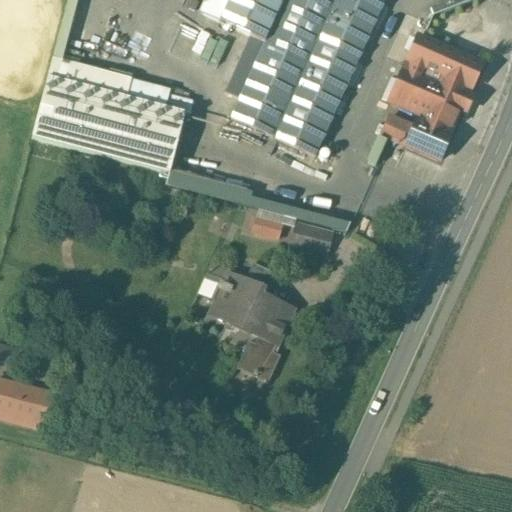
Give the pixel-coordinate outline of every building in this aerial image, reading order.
[(67,0),(51,62),(59,65),(77,0),(67,0)] [(204,0),(197,16),(218,25),(229,0),(204,0)] [(229,0),(218,25),(262,46),(263,46),(305,66),(334,0),(229,0)] [(361,0),(334,0),(305,66),(263,46),(262,46),(228,122),(313,160),(381,9),(361,0)] [(481,67),(417,39),(387,104),(420,119),(418,123),(416,122),(413,130),(388,119),(380,139),(438,164),(449,137),(448,136),(459,113),(464,116),(471,99),(466,97),(468,91),(470,92),(481,67)] [(51,62),(31,141),(167,177),(182,118),(124,102),(129,83),(59,65),(51,62)] [(375,140),(364,166),(371,169),(382,144),(375,140)] [(55,162),(58,149),(41,144),(38,157),(55,162)] [(249,266),(241,283),(225,275),(219,287),(217,286),(215,290),(222,294),(213,314),(231,323),(230,326),(243,332),(245,330),(256,335),(252,345),(247,343),(234,369),(265,384),(277,359),(270,356),(289,314),(261,301),(273,277),(249,266)] [(27,354),(0,346),(0,368),(21,374),(27,354)] [(52,398),(0,384),(0,421),(43,433),(52,398)]
